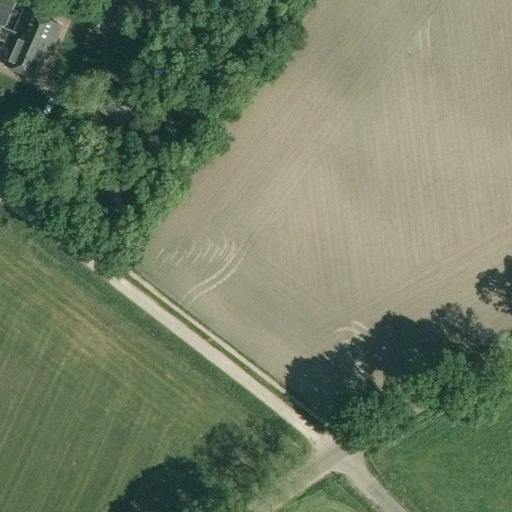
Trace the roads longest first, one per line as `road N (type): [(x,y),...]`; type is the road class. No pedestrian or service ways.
road 1 (track): [(332,453),(0,197)]
road 2 (unclassified): [(332,453),(511,352)]
